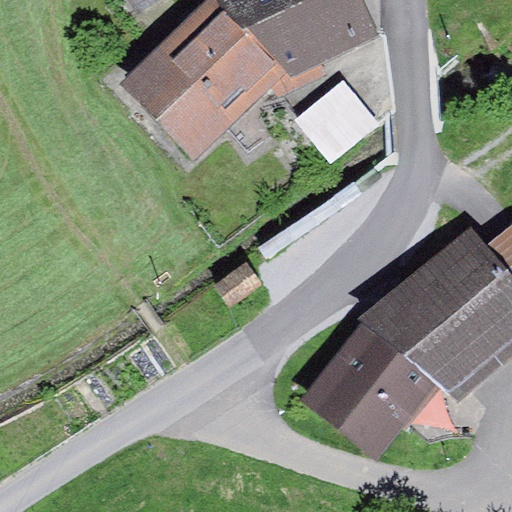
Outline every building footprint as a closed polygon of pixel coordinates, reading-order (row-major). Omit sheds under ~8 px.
[(121,0),(134,19),(163,0),(121,0)] [(361,0),(224,0),(209,8),(298,92),(326,81),(322,70),(380,39),(361,0)] [(209,8),(122,94),(196,166),(273,96),(283,103),(298,92),(209,8)] [(381,132),(344,86),(295,125),(332,172),(381,132)] [(511,233),(486,254),(511,286),(511,233)] [(357,330),(361,336),(440,397),(460,411),(511,363),(511,286),(486,254),(471,236),(357,330)] [(361,336),(304,409),(382,470),(440,397),(361,336)]
